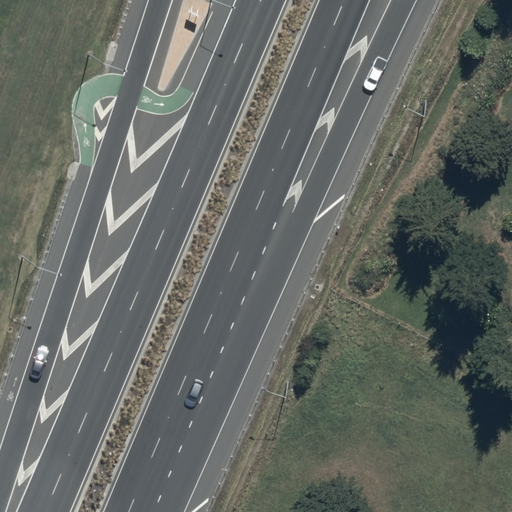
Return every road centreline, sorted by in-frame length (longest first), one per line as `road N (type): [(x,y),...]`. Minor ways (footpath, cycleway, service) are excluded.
road 1 (trunk): [(404,0),(171,511)]
road 2 (trunk): [(43,511),(260,0)]
road 3 (trunk): [(346,0),(131,511)]
road 4 (trunk): [(0,484),(161,0)]
